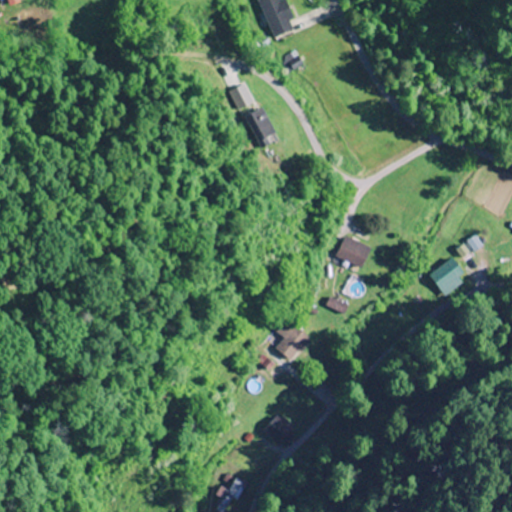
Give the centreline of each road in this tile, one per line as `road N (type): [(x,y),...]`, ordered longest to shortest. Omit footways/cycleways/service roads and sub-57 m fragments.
road 1 (residential): [(250,511),(274,468),(432,315),(511,285)]
road 2 (residential): [(511,164),(445,139),(400,109),(332,0)]
